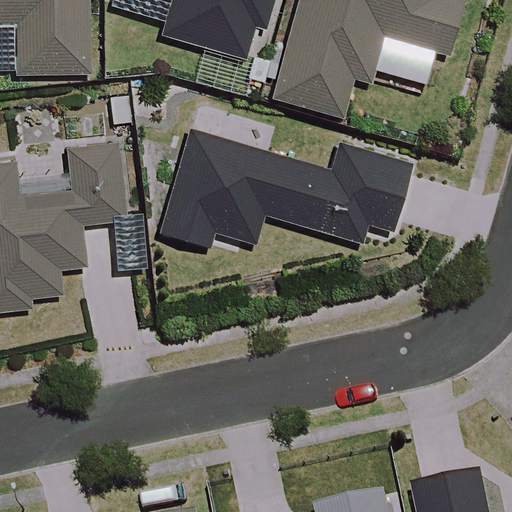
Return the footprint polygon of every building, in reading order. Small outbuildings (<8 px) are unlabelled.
[(0,0),(0,36),(13,36),(14,83),(89,82),(87,0),(0,0)] [(267,0),(174,0),(163,42),(251,64),(267,0)] [(301,0),(273,103),(341,122),(364,37),(444,59),(460,2),(453,0),(301,0)] [(190,131),(162,231),(215,246),(219,233),(261,245),(270,213),(365,240),(370,223),(397,231),(415,165),(339,144),(332,171),(190,131)] [(129,219),(121,138),(69,143),(74,192),(19,197),(15,162),(0,163),(0,311),(65,305),(61,268),(88,265),(84,223),(129,219)] [(491,511),(484,470),(409,484),(414,511),(491,511)] [(388,511),(386,496),(312,511),(388,511)]
